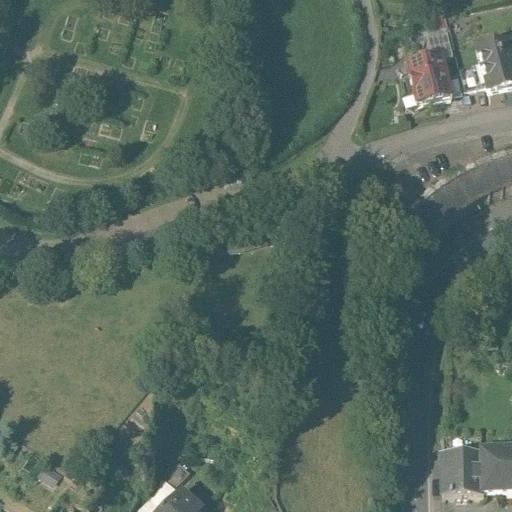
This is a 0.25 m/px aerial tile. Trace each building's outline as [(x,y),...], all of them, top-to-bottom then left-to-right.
[(438,43),(410,49),(423,109),(450,103),(438,43)] [(486,95),(487,101),(511,94),(511,46),(477,55),(481,74),(486,95)] [(465,100),(486,95),(481,74),(460,79),(465,100)] [(402,222),(430,244),(447,229),(460,218),(474,208),(488,201),(501,195),(511,190),(511,152),(505,155),(489,161),(474,168),(458,177),(444,185),(430,196),(416,208),(402,222)] [(290,233),(235,253),(240,268),(264,259),(267,265),(297,254),(290,233)] [(480,503),(511,501),(511,456),(478,458),(478,462),(480,503)] [(190,477),(171,458),(161,483),(172,494),(190,477)] [(480,507),(480,503),(478,462),(441,463),(442,508),(480,507)] [(44,491),(37,502),(51,511),(52,511),(59,502),(44,491)] [(168,511),(195,511),(182,498),(168,511)]
